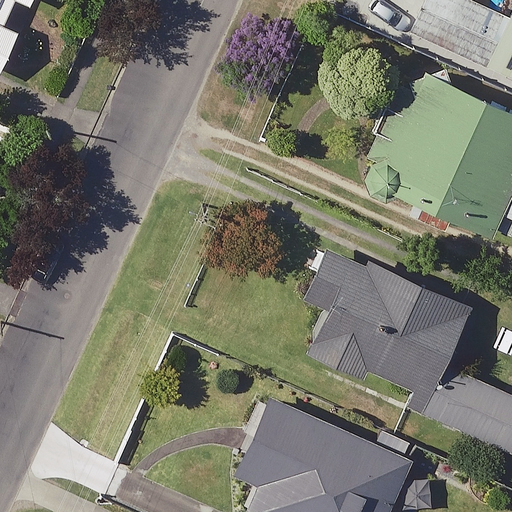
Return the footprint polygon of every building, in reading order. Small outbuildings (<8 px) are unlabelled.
[(40,0),(0,0),(0,79),(2,81),(23,35),(6,27),(17,0),(37,8),(40,0)] [(467,34),(459,51),(511,75),(511,19),(470,0),(431,0),(424,15),(467,34)] [(499,231),(511,236),(511,116),(418,76),(371,184),(496,239),(499,231)] [(469,309),(332,248),(309,299),(328,307),(307,353),(426,406),(423,413),(511,453),(511,391),(446,362),(469,309)] [(391,511),(415,459),(269,397),(235,475),(260,485),(248,511),(391,511)]
